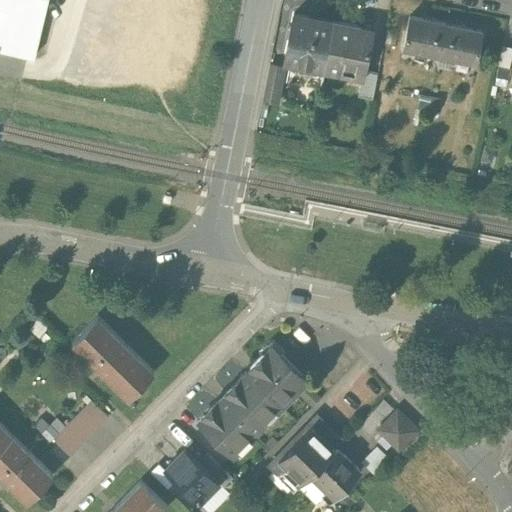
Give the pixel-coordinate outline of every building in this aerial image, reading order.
[(0,0),(0,48),(34,56),(47,0),(0,0)] [(332,20),(293,12),(284,61),(323,68),(324,64),(332,20)] [(445,23),(408,16),(402,46),(439,54),(445,23)] [(361,26),(332,20),(324,64),(350,70),(350,71),(362,74),(364,74),(365,69),(373,28),(361,25),(361,26)] [(481,31),(445,23),(439,54),(475,61),(481,31)] [(285,68),(269,65),(262,100),(278,104),(285,68)] [(364,74),(362,74),(358,96),(372,98),(378,71),(365,69),(364,74)] [(430,97),(419,95),(417,107),(428,109),(430,97)] [(441,99),(430,97),(428,109),(438,112),(441,99)] [(152,372),(96,317),(72,341),(128,396),(152,372)] [(304,382),(271,349),(247,373),(278,403),(280,405),(304,382)] [(239,381),(205,414),(209,418),(202,425),(229,452),(241,440),(242,441),(267,416),(266,415),(278,403),(251,376),(243,384),(239,381)] [(91,400),(53,438),(70,455),(108,417),(91,400)] [(395,422),(391,418),(381,429),(399,447),(416,430),(401,415),(395,422)] [(316,419),(270,466),(294,490),(310,473),(335,449),(340,443),(316,419)] [(0,448),(39,487),(51,474),(0,423),(0,448)] [(380,443),(365,457),(377,470),(392,456),(380,443)] [(198,460),(185,447),(164,468),(198,502),(218,482),(219,480),(198,460)] [(39,487),(0,448),(0,473),(26,500),(39,487)] [(335,449),(310,473),(326,489),(322,492),(330,500),(358,472),(335,449)] [(207,452),(198,460),(219,480),(218,482),(223,486),(232,476),(207,452)] [(159,511),(165,507),(140,482),(110,511),(159,511)]
